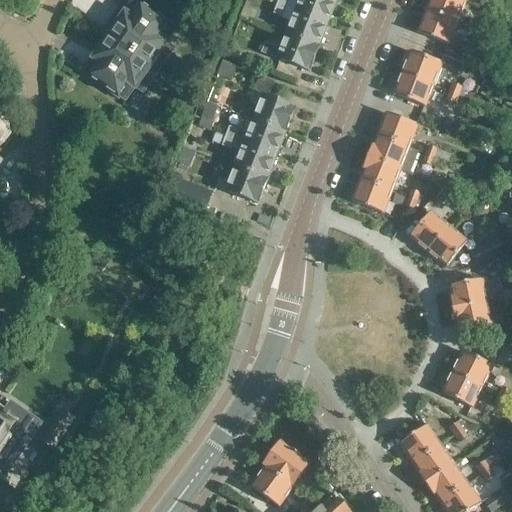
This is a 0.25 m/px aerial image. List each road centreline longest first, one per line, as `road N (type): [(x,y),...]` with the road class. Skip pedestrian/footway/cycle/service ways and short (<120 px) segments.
road 1 (residential): [(406,410),(436,352),(426,288),(391,249),(306,210)]
road 2 (residential): [(0,315),(26,264),(44,192),(23,51)]
road 3 (tertiary): [(306,210),(387,0)]
road 4 (residential): [(395,511),(316,394),(264,363)]
road 5 (tertiary): [(167,511),(264,363)]
road 6 (tertiary): [(264,363),(286,307),(306,210)]
